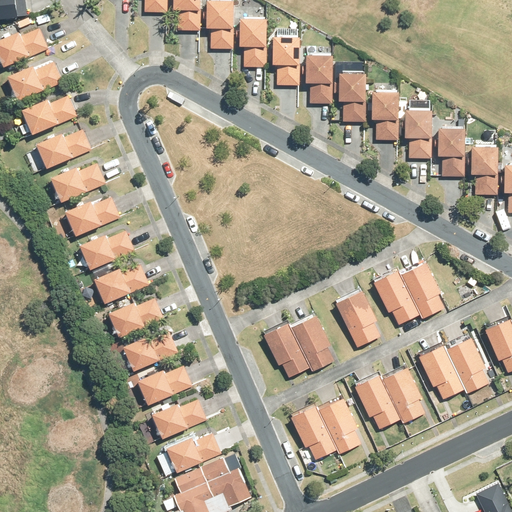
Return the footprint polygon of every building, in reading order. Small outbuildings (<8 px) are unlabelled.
[(0,0),(0,15),(27,13),(25,0),(0,0)] [(144,0),(145,10),(168,11),(167,0),(144,0)] [(172,0),(173,8),(178,8),(178,29),(200,29),(200,0),(172,0)] [(234,0),(206,0),(206,26),(211,26),(211,47),(233,48),(234,0)] [(268,17),(240,16),(240,44),(244,44),(244,66),(267,66),(268,17)] [(18,29),(0,36),(0,58),(3,65),(29,54),(29,56),(49,48),(40,26),(20,34),(18,29)] [(278,63),(277,84),(300,84),(300,35),(273,35),(273,62),(278,63)] [(333,54),(306,53),(306,81),(310,81),(310,102),(333,102),(333,54)] [(33,63),(7,74),(17,99),(43,88),(44,90),(63,81),(54,60),(35,69),(33,63)] [(343,99),(343,121),(366,121),(367,72),(339,71),(339,99),(343,99)] [(373,89),(372,117),(376,118),(376,138),(399,139),(399,90),(373,89)] [(47,98),(22,108),(32,133),(58,122),(58,123),(77,115),(68,94),(49,102),(47,98)] [(432,109),(406,108),(405,136),(410,136),(409,157),(432,157),(432,109)] [(439,127),(438,154),(443,154),(443,175),(465,175),(465,127),(439,127)] [(62,132),(36,142),(46,167),(71,157),(71,158),(91,148),(83,128),(64,136),(62,132)] [(476,173),(476,193),(498,193),(499,145),(472,144),(471,173),(476,173)] [(76,165),(51,176),(61,201),(87,190),(87,191),(107,183),(98,162),(79,170),(76,165)] [(90,200),(65,210),(75,235),(101,224),(120,216),(112,195),(92,204),(90,200)] [(105,233),(79,244),(90,268),(115,258),(115,259),(134,251),(125,230),(107,238),(105,233)] [(425,260),(400,273),(420,313),(423,317),(444,306),(437,292),(440,290),(425,260)] [(119,267),(94,278),(105,302),(129,292),(130,292),(149,284),(140,263),(121,271),(119,267)] [(420,313),(400,273),(399,269),(374,281),(389,311),(392,309),(399,323),(420,313)] [(381,335),(374,321),(377,320),(363,289),(336,302),(358,347),(381,335)] [(133,301),(108,312),(119,336),(144,326),(163,318),(154,298),(135,306),(133,301)] [(328,346),(331,345),(317,314),(292,326),(310,366),(312,370),(334,360),(328,346)] [(511,318),(486,328),(498,359),(502,357),(508,372),(511,370),(511,318)] [(289,322),(264,334),(279,364),(282,362),(288,376),(310,366),(292,326),(289,322)] [(148,334),(123,345),(134,370),(178,351),(169,330),(150,338),(148,334)] [(489,383),(482,369),(486,367),(472,336),(446,348),(464,389),(467,393),(489,383)] [(464,389),(446,348),(444,344),(420,355),(433,386),(437,384),(443,398),(464,389)] [(162,368),(137,380),(148,404),(172,393),(173,394),(192,385),(182,365),(164,373),(162,368)] [(383,377),(402,418),(404,422),(425,412),(419,398),(423,397),(408,366),(383,377)] [(381,373),(356,385),(370,416),(373,415),(380,428),(402,418),(383,377),(381,373)] [(319,408),(338,449),(340,453),(361,443),(355,429),(358,428),(344,397),(319,408)] [(152,413),(162,438),(207,419),(198,398),(180,406),(178,402),(152,413)] [(338,449),(319,408),(317,404),(292,416),(306,447),(309,445),(316,459),(338,449)] [(192,436),(166,447),(177,472),(201,461),(201,462),(221,453),(212,432),(194,440),(192,436)] [(223,457),(201,466),(220,511),(225,511),(232,509),(230,505),(251,496),(239,468),(230,471),(223,457)] [(174,495),(180,510),(174,511),(220,511),(201,466),(175,478),(181,492),(174,495)] [(511,511),(511,508),(499,480),(475,491),(485,511),(482,511),(511,511)]
